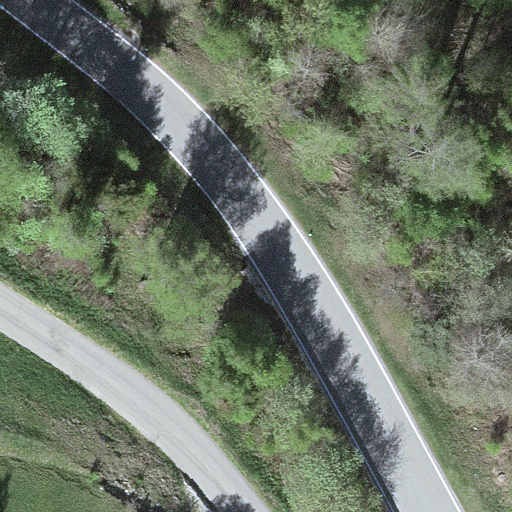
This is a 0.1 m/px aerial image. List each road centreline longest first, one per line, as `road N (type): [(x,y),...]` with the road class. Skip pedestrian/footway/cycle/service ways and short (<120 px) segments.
road 1 (tertiary): [(391,511),(251,271),(146,113),(22,0)]
road 2 (residential): [(0,391),(47,417),(116,511)]
